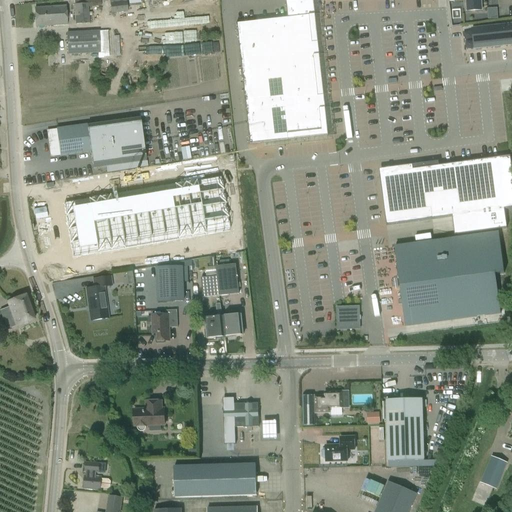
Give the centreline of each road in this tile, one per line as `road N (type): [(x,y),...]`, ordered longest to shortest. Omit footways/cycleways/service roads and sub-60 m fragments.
road 1 (tertiary): [(27,254),(1,0)]
road 2 (unclassified): [(62,370),(288,363)]
road 3 (unclassified): [(288,363),(511,354)]
road 4 (unknown): [(264,173),(237,160),(232,148),(221,52),(231,0)]
road 5 (unclassified): [(292,511),(288,363)]
road 6 (tertiary): [(52,511),(62,370)]
road 7 (tertiary): [(62,370),(27,254)]
